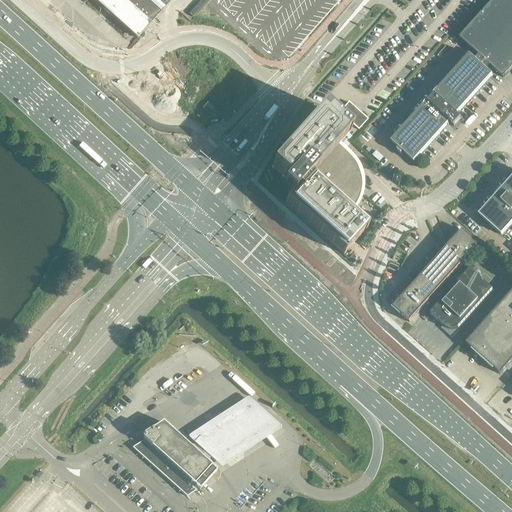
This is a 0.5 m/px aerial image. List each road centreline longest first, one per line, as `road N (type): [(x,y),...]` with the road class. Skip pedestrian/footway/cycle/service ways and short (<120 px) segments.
road 1 (unclassified): [(511,439),(382,323),(367,287),(389,226),(443,198),(511,123)]
road 2 (trunk): [(511,474),(214,207)]
road 3 (trunk): [(228,269),(499,511)]
road 4 (unclassified): [(284,97),(236,53),(203,37),(171,42),(124,66),(96,61),(27,0)]
road 5 (trunk): [(194,189),(0,12)]
road 6 (tertiary): [(0,455),(143,289)]
road 7 (tertiary): [(133,252),(0,403)]
road 8 (trunk): [(0,63),(119,175)]
road 9 (tertiary): [(284,97),(367,0)]
road 10 (tertiary): [(214,207),(258,155),(278,104)]
